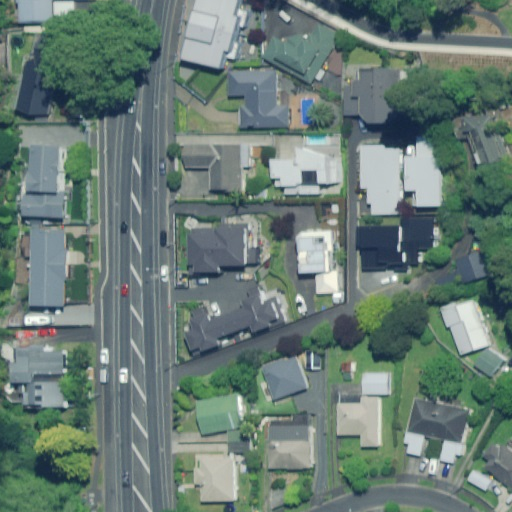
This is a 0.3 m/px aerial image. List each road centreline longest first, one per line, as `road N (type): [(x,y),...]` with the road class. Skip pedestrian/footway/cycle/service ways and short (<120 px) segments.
road 1 (secondary): [(141,511),(136,176),(155,0)]
road 2 (residential): [(463,511),(393,493),(332,511)]
